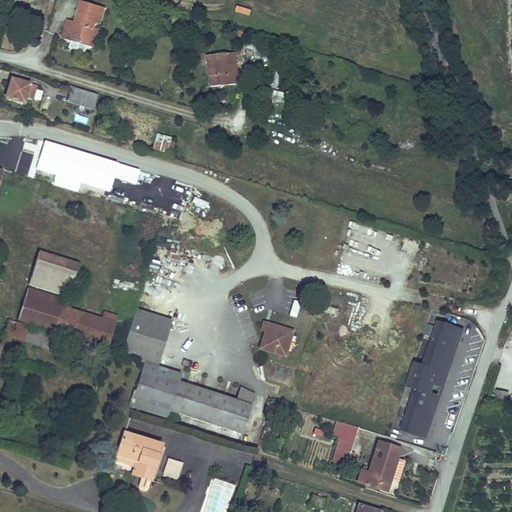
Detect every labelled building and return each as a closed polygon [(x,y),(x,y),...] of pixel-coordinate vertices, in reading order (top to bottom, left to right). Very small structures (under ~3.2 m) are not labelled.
[(66,19),(62,33),(87,41),(95,20),(100,21),(106,5),(90,0),(81,0),(74,21),(66,19)] [(206,20),(201,37),(215,41),(216,36),(214,35),(218,23),(206,20)] [(238,54),(273,63),(275,58),(278,47),(242,38),(238,54)] [(229,54),(231,70),(238,69),(236,53),(229,54)] [(211,87),(240,84),(238,69),(231,70),(229,54),(207,57),(211,87)] [(273,63),(269,84),(280,87),(284,65),(273,63)] [(28,85),(10,80),(5,99),(22,104),(28,85)] [(71,89),(67,104),(93,111),(98,97),(71,89)] [(159,134),(155,149),(168,153),(168,152),(171,142),(171,141),(172,138),(159,134)] [(119,162),(46,140),(37,169),(56,175),(53,184),(78,191),(81,182),(110,191),(114,177),(135,183),(140,169),(119,163),(119,162)] [(80,266),(38,253),(29,281),(72,294),(80,266)] [(143,265),(124,259),(121,269),(140,275),(143,265)] [(24,297),(102,322),(117,327),(119,319),(105,314),(103,321),(65,308),(68,300),(27,287),(24,297)] [(18,318),(110,347),(117,327),(102,322),(24,297),(18,318)] [(337,315),(338,307),(323,304),(321,312),(337,315)] [(132,331),(124,356),(144,362),(155,366),(160,367),(168,342),(174,321),(138,310),(132,331)] [(10,321),(5,336),(46,349),(51,334),(31,328),(11,322),(10,321)] [(428,439),(442,398),(431,395),(436,379),(447,383),(465,331),(440,323),(425,366),(416,363),(407,387),(417,390),(403,431),(428,439)] [(293,332),(270,325),(267,334),(263,347),(286,354),(293,332)] [(51,334),(46,349),(54,352),(59,336),(51,334)] [(142,412),(169,421),(171,413),(181,383),(183,374),(155,366),(144,362),(131,409),(142,412)] [(442,398),(447,383),(436,379),(431,395),(442,398)] [(238,401),(181,383),(171,413),(243,436),(253,405),(238,401)] [(238,401),(253,405),(256,395),(242,387),(238,401)] [(358,428),(337,422),(333,434),(340,436),(332,462),(347,467),(350,455),(351,452),(358,428)] [(325,430),(316,428),(314,436),(323,438),(325,430)] [(153,491),(166,445),(128,434),(119,465),(133,469),(134,466),(140,468),(138,476),(146,478),(143,488),(145,491),(150,492),(153,491)] [(398,458),(401,448),(378,441),(369,471),(364,485),(387,493),(391,480),(398,458)] [(391,480),(398,482),(405,460),(398,458),(391,480)] [(183,463),(169,459),(164,474),(178,479),(183,463)] [(361,468),(357,483),(364,485),(369,471),(361,468)] [(327,500),(312,495),(309,506),(324,510),(327,500)]
